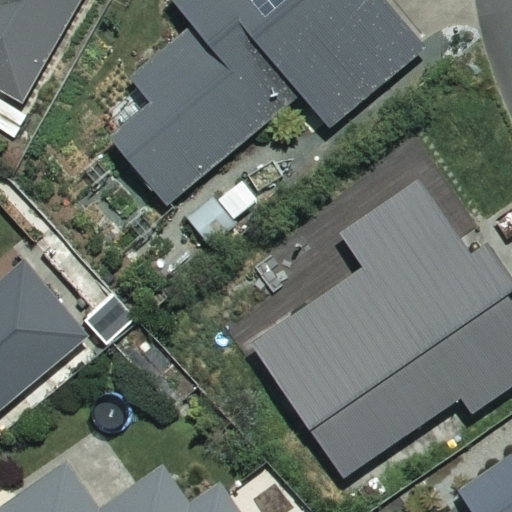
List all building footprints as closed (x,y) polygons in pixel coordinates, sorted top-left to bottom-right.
[(93,0),(0,0),(0,93),(29,111),(93,0)] [(194,0),(185,8),(207,35),(143,86),(166,114),(124,148),(176,213),(313,102),(338,134),(433,58),(386,0),(194,0)] [(251,338),(342,473),(463,393),(473,408),(511,382),(511,298),(507,290),(511,286),(511,270),(489,236),(472,247),(423,174),(341,229),(363,263),(251,338)] [(0,299),(0,407),(5,403),(12,411),(93,338),(32,271),(0,299)] [(511,511),(511,448),(460,482),(479,511),(511,511)] [(122,511),(104,511),(78,474),(20,511),(251,511),(238,492),(208,511),(194,511),(172,479),(122,511)]
